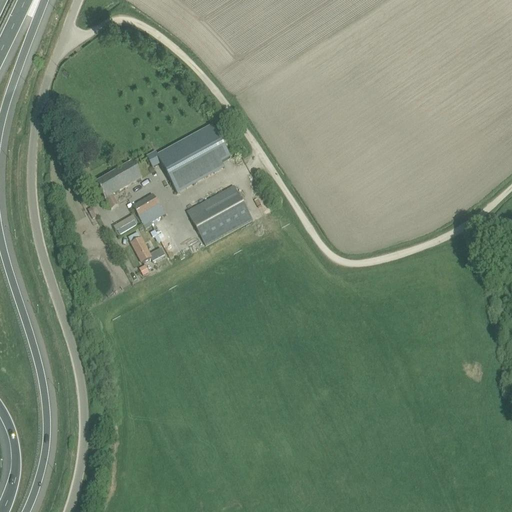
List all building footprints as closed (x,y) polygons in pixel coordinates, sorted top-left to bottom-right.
[(163,163),(179,194),(227,169),(224,164),(233,159),(217,127),(160,155),(158,152),(150,156),(155,167),(163,163)] [(111,210),(118,207),(113,198),(143,181),(132,163),(96,184),(105,200),(111,210)] [(234,187),(225,192),(187,212),(206,247),(253,222),(234,187)] [(144,228),(165,215),(152,195),(131,208),(144,228)] [(138,235),(130,238),(129,239),(131,244),(142,264),(151,260),(153,263),(165,257),(161,250),(149,256),(140,239),(138,235)] [(140,269),(143,276),(150,272),(147,266),(140,269)]
